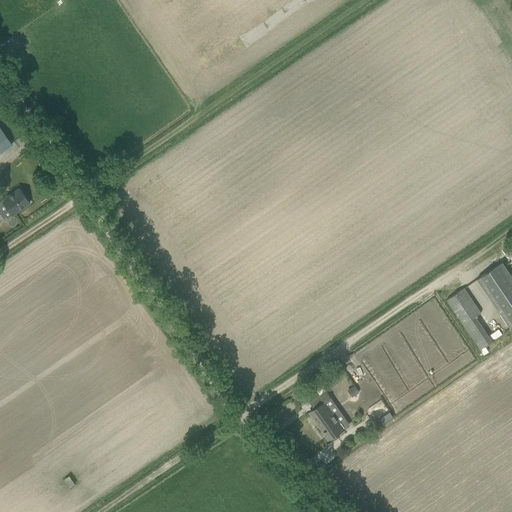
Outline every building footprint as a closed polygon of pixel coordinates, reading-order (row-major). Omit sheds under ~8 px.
[(0,151),(11,144),(0,128),(0,151)] [(0,200),(0,215),(3,220),(11,215),(11,216),(29,203),(19,188),(0,200)] [(511,327),(511,276),(503,262),(477,279),(511,329),(511,327)] [(446,300),(480,350),(492,341),(476,317),(481,313),(464,288),(446,300)] [(403,400),(472,358),(462,343),(454,345),(453,343),(445,330),(441,331),(440,327),(430,312),(350,361),(351,366),(370,396),(370,397),(378,410),(379,413),(402,399),(403,399),(403,400)] [(355,385),(348,390),(352,397),(359,392),(355,385)] [(326,391),(320,395),(309,402),(314,409),(309,412),(328,439),(344,428),(325,402),(331,398),(326,391)] [(371,412),(366,415),(373,426),(378,422),(371,412)]
